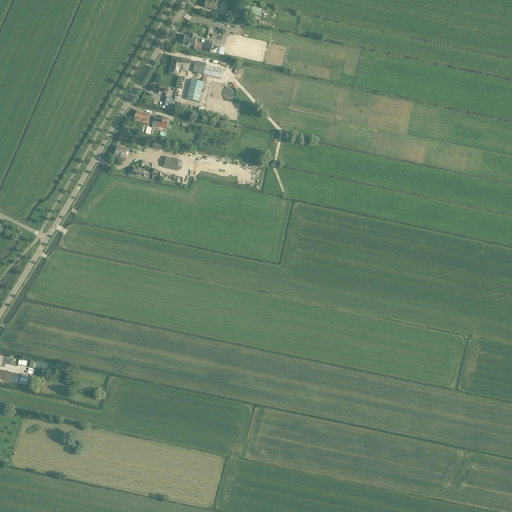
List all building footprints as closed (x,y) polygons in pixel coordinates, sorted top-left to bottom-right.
[(217,4),(206,1),(204,8),(215,11),(215,10),(217,10),(218,7),(216,6),(217,4)] [(229,3),(227,13),(234,15),(234,12),(237,13),(239,6),(229,3)] [(250,14),(252,7),(244,5),(242,12),(250,14)] [(252,7),(250,15),(260,17),(262,10),(252,7)] [(199,42),(199,39),(197,38),(196,38),(196,36),(190,35),(190,37),(185,36),(183,44),(188,45),(187,46),(190,47),(190,46),(195,47),(194,50),(210,53),(212,45),(199,42)] [(175,58),(172,74),(178,75),(179,71),(188,72),(191,60),(182,59),(181,59),(175,58)] [(195,64),(193,73),(220,78),(222,70),(195,64)] [(202,82),(192,80),(188,99),(198,101),(202,82)] [(158,87),(158,90),(158,91),(159,91),(159,92),(167,94),(166,97),(165,97),(163,106),(168,107),(167,109),(170,110),(171,108),(173,100),(170,99),(172,92),(168,91),(169,88),(160,86),(160,87),(159,87),(158,87)] [(136,118),(149,121),(150,115),(137,112),(136,118)] [(154,119),(153,126),(167,129),(169,122),(169,121),(169,120),(155,117),(154,119)] [(134,151),(117,147),(115,156),(127,159),(128,153),(133,154),(134,151)] [(166,158),(164,168),(177,170),(178,161),(166,158)] [(134,168),(132,175),(144,177),(145,172),(145,171),(134,168)] [(0,356),(0,366),(1,367),(2,363),(5,363),(11,365),(13,360),(6,358),(4,358),(0,356)] [(0,377),(0,380),(20,384),(27,386),(29,377),(1,371),(0,377)]
